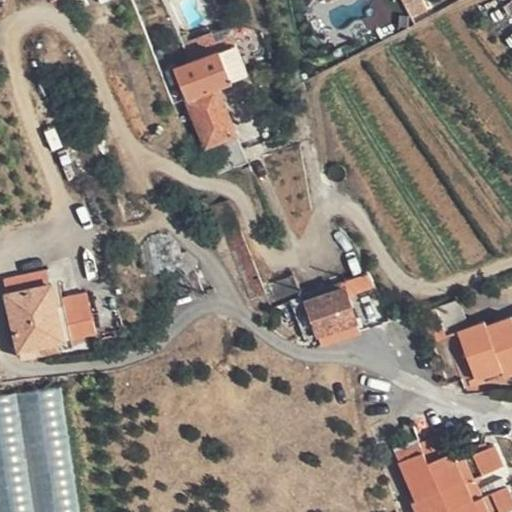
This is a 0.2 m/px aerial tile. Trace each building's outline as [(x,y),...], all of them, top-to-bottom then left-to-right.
[(263,40),(247,47),(255,68),(271,61),(263,40)] [(176,70),(188,99),(216,88),(246,76),(234,47),(176,70)] [(246,163),(216,88),(188,99),(218,174),(246,163)] [(228,203),(216,208),(254,301),(267,296),(228,203)] [(346,297),(377,285),(371,271),(340,282),(344,291),(346,297)] [(24,359),(84,345),(79,323),(62,327),(52,287),(10,297),(24,359)] [(306,304),(303,297),(292,301),(301,326),(311,351),(359,332),(346,297),(344,291),(306,304)] [(289,330),(301,326),(292,301),(270,309),(273,317),(289,330)] [(511,317),(511,316),(493,322),(511,370),(511,317)] [(504,376),(511,373),(511,370),(493,322),(486,325),(484,322),(458,331),(475,379),(501,369),(504,376)] [(81,511),(60,391),(0,401),(0,511),(81,511)] [(443,433),(419,443),(424,453),(429,466),(453,456),(443,433)] [(399,462),(424,453),(419,443),(394,453),(399,462)] [(496,447),(456,463),(466,484),(505,468),(496,447)] [(450,511),(429,466),(424,453),(399,462),(416,501),(410,504),(413,511),(450,511)] [(479,511),(475,503),(466,484),(456,463),(453,456),(429,466),(450,511),(479,511)] [(511,511),(511,497),(508,489),(475,503),(479,511),(511,511)]
